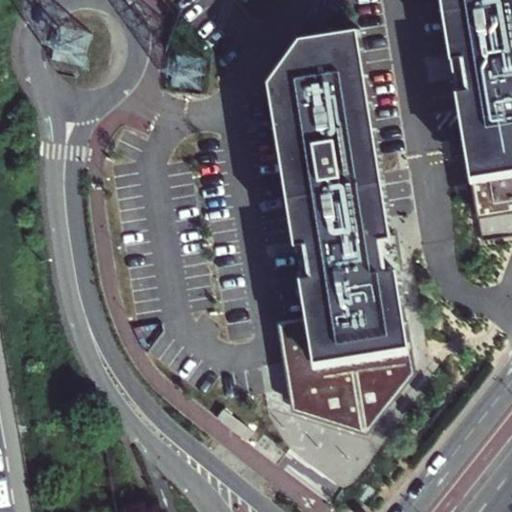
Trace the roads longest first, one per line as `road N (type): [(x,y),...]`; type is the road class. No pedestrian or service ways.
road 1 (tertiary): [(276,511),(139,396),(80,281)]
road 2 (tertiary): [(80,281),(82,326),(110,391),(220,511)]
road 3 (tertiary): [(511,384),(409,511)]
road 4 (tertiary): [(71,148),(80,281)]
road 5 (tertiary): [(99,103),(128,86),(140,60),(135,25),(110,0)]
